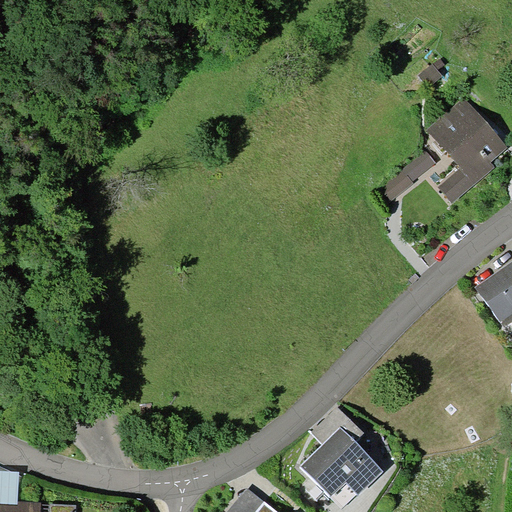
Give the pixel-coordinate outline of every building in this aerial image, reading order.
[(433,63),(419,75),(429,87),(443,75),(438,69),(445,64),(441,58),(433,63)] [(439,186),(453,202),(494,166),(491,161),(508,146),(464,97),(427,130),(460,167),(439,186)] [(401,171),(386,185),(385,195),(391,202),(413,183),(412,182),(435,163),(425,150),(401,171)] [(501,322),(511,314),(511,261),(476,287),(501,322)] [(338,407),(312,433),(324,444),(341,427),(355,442),(364,433),(338,407)] [(301,465),(332,496),(347,482),(359,494),(384,470),(355,442),(341,427),(324,444),(301,465)] [(0,503),(18,504),(18,501),(20,471),(0,470),(0,503)] [(227,511),(255,511),(264,501),(247,488),(227,511)] [(0,511),(40,511),(41,502),(18,501),(18,504),(0,503),(0,511)] [(277,511),(264,501),(255,511),(277,511)]
